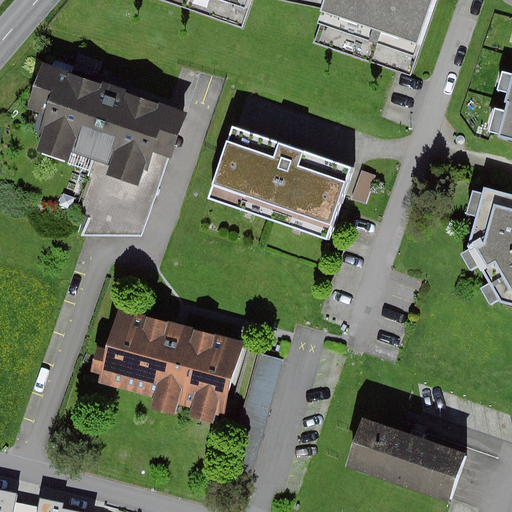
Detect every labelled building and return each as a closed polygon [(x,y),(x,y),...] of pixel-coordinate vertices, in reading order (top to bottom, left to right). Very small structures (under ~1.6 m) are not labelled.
[(160,0),(250,31),(260,0),(160,0)] [(335,0),(321,46),(415,76),(438,0),(335,0)] [(192,111),(58,70),(32,155),(166,195),(192,111)] [(511,90),(500,139),(511,141),(511,90)] [(359,168),(244,128),(219,199),(335,239),(359,168)] [(363,165),(355,192),(370,196),(378,169),(363,165)] [(511,195),(489,190),(473,248),(499,301),(511,303),(511,195)] [(269,348),(128,308),(105,391),(245,431),(269,348)] [(472,452),(371,417),(354,467),(455,501),(472,452)] [(90,511),(91,511),(40,497),(35,511),(90,511)]
